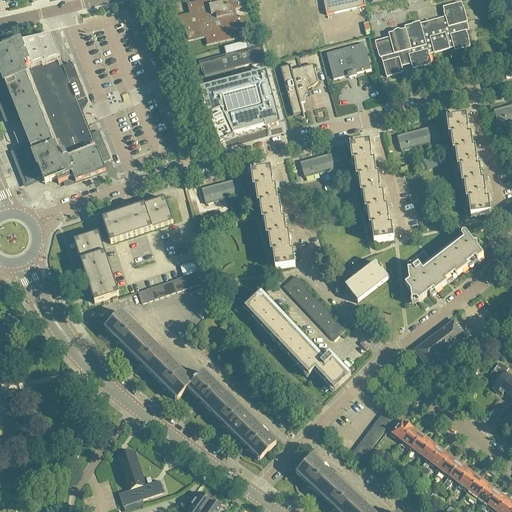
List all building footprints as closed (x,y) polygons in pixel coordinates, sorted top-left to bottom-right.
[(179,33),(185,32),(186,35),(188,42),(201,38),(205,38),(206,41),(207,45),(205,46),(206,46),(238,39),(238,38),(237,38),(235,30),(246,28),(244,17),(237,18),(235,10),(243,8),(242,8),(240,0),(205,0),(187,4),(188,9),(190,14),(174,17),(175,18),(176,18),(177,23),(179,33)] [(279,0),(287,24),(278,26),(285,47),(292,45),(297,59),(312,54),(296,0),(279,0)] [(366,7),(363,0),(322,0),(327,16),(366,7)] [(511,0),(502,0),(507,24),(510,23),(511,30),(511,29),(511,0)] [(467,23),(461,3),(443,8),(445,17),(420,24),(420,23),(404,27),(405,30),(401,31),(400,31),(398,30),(397,31),(395,31),(394,32),(393,33),(388,34),(389,38),(375,42),(380,59),(381,58),(386,77),(403,73),(401,64),(410,62),(412,69),(431,64),(428,55),(454,48),(454,51),(470,47),(464,24),(467,23)] [(26,136),(31,149),(16,155),(27,183),(42,177),(45,184),(46,183),(46,184),(50,183),(49,182),(51,181),(51,182),(57,180),(59,183),(58,183),(58,184),(64,182),(66,186),(71,184),(75,182),(76,184),(106,172),(102,163),(110,160),(99,131),(91,135),(88,128),(87,124),(86,121),(83,115),(82,111),(88,101),(72,64),(64,67),(51,34),(21,45),(20,42),(14,44),(10,46),(3,48),(1,48),(2,49),(0,50),(0,100),(7,118),(17,114),(26,136)] [(371,71),(364,44),(326,54),(333,81),(348,77),(349,79),(350,79),(355,78),(357,77),(356,74),(371,71)] [(203,69),(205,77),(251,65),(252,67),(266,63),(262,45),(199,62),(201,70),(203,69)] [(310,98),(308,89),(309,89),(310,89),(310,88),(311,88),(312,87),(313,87),(314,86),(315,85),(316,85),(316,84),(317,83),(318,82),(315,72),(313,65),(298,69),(292,71),(290,64),(289,64),(290,66),(288,66),(280,68),(293,116),(300,114),(302,114),(303,117),(304,117),(301,104),(304,103),(304,97),(307,96),(309,96),(309,98),(310,98)] [(267,71),(200,88),(204,103),(206,103),(209,115),(208,116),(220,143),(235,136),(234,134),(265,126),(266,128),(281,124),(267,71)] [(511,122),(511,106),(507,108),(505,108),(494,111),(498,126),(511,122)] [(473,149),(471,135),(469,136),(469,135),(466,117),(446,119),(449,136),(451,136),(451,137),(453,153),(455,152),(473,150),(473,149)] [(440,142),(436,127),(417,132),(421,147),(440,142)] [(421,147),(417,132),(410,134),(408,134),(397,137),(401,152),(421,147)] [(376,175),(374,161),(372,162),(372,161),(372,157),(370,143),(350,145),(352,162),(354,162),(354,163),(356,179),(358,178),(376,176),(376,175)] [(478,167),(475,149),(473,149),(473,150),(455,152),(457,169),(460,168),(460,169),(462,185),(464,185),(464,184),(482,182),(480,168),(478,168),(478,167)] [(343,168),(339,153),(320,158),(324,173),(343,168)] [(427,159),(432,170),(437,167),(435,163),(432,157),(427,159)] [(324,173),(320,158),(313,160),(311,160),(301,163),(305,179),(324,173)] [(427,172),(432,170),(427,159),(422,162),(425,168),(427,172)] [(277,202),(276,188),(275,188),(273,188),(273,187),(273,183),(271,170),(271,169),(251,172),(253,189),(255,189),(255,190),(258,205),(260,205),(278,202),(277,202)] [(380,189),(378,175),(376,175),(376,176),(358,178),(361,195),(363,194),(363,195),(365,211),(367,211),(367,210),(385,208),(383,194),(381,194),(381,193),(380,189)] [(245,194),(241,180),(221,185),(225,200),(245,194)] [(491,215),(489,200),(486,200),(486,199),(484,181),(482,182),(464,184),(464,185),(466,201),(468,201),(468,202),(471,217),(485,215),(491,215)] [(339,189),(336,183),(326,188),(329,193),(332,198),(335,196),(342,193),(339,189)] [(225,200),(221,185),(215,187),(213,187),(202,190),(206,205),(225,200)] [(152,231),(173,223),(166,201),(165,199),(164,200),(165,202),(158,204),(157,202),(151,204),(152,206),(145,209),(152,231)] [(286,234),(284,220),(282,220),(282,219),(282,216),(280,203),(280,201),(279,201),(277,202),(278,202),(260,205),(260,206),(262,221),(264,221),(264,222),(266,238),(269,237),(286,235),(286,234)] [(124,216),(132,238),(152,231),(145,209),(145,206),(143,206),(144,209),(137,211),(137,209),(131,211),(132,213),(125,215),(124,213),(123,213),(124,216)] [(394,241),(392,226),(391,226),(390,226),(390,225),(389,222),(387,207),(385,208),(367,210),(367,211),(369,227),(372,227),(372,228),(374,243),(393,241),(394,241)] [(240,216),(237,210),(228,215),(230,221),(232,225),(242,220),(240,216)] [(132,238),(124,216),(117,218),(116,216),(110,218),(111,220),(104,222),(104,220),(102,220),(107,233),(111,245),(132,238)] [(81,254),(83,261),(105,254),(98,233),(87,237),(86,237),(74,241),(74,242),(77,241),(79,248),(77,249),(78,255),(81,254)] [(479,260),(483,256),(477,248),(477,243),(474,243),(466,234),(466,233),(465,233),(464,233),(463,233),(462,234),(462,235),(461,235),(461,236),(461,237),(462,237),(462,238),(464,240),(460,243),(460,244),(458,246),(456,247),(455,246),(447,253),(439,259),(439,260),(437,262),(435,263),(434,262),(432,264),(430,266),(429,264),(431,262),(423,253),(412,261),(407,262),(408,270),(407,270),(409,282),(405,285),(410,292),(411,300),(416,300),(418,303),(429,294),(433,291),(435,293),(437,291),(441,288),(447,283),(446,281),(448,280),(450,278),(454,275),(456,277),(462,272),(468,267),(467,265),(471,262),(475,259),(477,261),(479,260)] [(295,267),(293,252),(293,253),(291,253),(291,252),(290,248),(289,236),(288,234),(286,234),(286,235),(269,237),(271,254),(273,253),(273,254),(275,270),(284,269),(293,267),(295,267)] [(90,282),(112,275),(105,254),(83,261),(81,262),(81,263),(84,262),(86,269),(83,270),(85,275),(88,275),(90,281),(87,282),(88,283),(90,283),(90,282)] [(180,267),(184,277),(206,269),(203,259),(180,267)] [(357,303),(388,280),(389,280),(383,272),(383,271),(380,267),(380,268),(376,263),(375,264),(376,264),(366,271),(365,273),(360,276),(345,287),(357,304),(358,304),(357,303)] [(210,282),(206,270),(200,273),(204,284),(210,282)] [(204,284),(200,273),(195,275),(199,286),(204,284)] [(119,296),(112,275),(90,282),(90,283),(92,289),(90,290),(92,296),(94,295),(97,302),(94,303),(95,304),(112,298),(117,297),(119,296)] [(199,286),(195,275),(189,276),(193,288),(199,286)] [(193,288),(189,276),(184,278),(183,278),(187,290),(193,288)] [(283,288),(334,342),(346,331),(298,281),(295,277),(283,288)] [(187,290),(183,278),(180,279),(178,280),(182,292),(187,290)] [(182,292),(178,280),(174,282),(172,282),(176,294),(182,292)] [(176,294),(172,282),(166,284),(170,296),(176,294)] [(170,296),(166,284),(161,286),(165,297),(170,296)] [(165,297),(161,286),(155,288),(159,299),(165,297)] [(153,289),(149,290),(153,301),(159,299),(155,288),(153,289)] [(148,303),(153,301),(149,290),(144,292),(148,303)] [(148,303),(144,292),(138,294),(142,305),(148,303)] [(321,361),(259,296),(259,295),(244,309),(245,309),(245,310),(309,377),(312,374),(315,371),(334,392),(351,376),(350,376),(349,377),(344,372),(337,365),(339,364),(335,359),(331,355),(322,363),(321,361)] [(145,337),(133,325),(121,313),(111,323),(110,324),(105,330),(115,340),(117,342),(119,344),(127,352),(129,354),(145,337)] [(451,348),(453,347),(466,337),(457,324),(456,325),(451,324),(418,349),(417,354),(417,355),(424,364),(430,364),(430,365),(431,364),(435,370),(456,354),(451,348)] [(153,377),(169,360),(157,349),(145,337),(129,354),(139,363),(141,365),(143,367),(151,375),(153,377)] [(187,390),(193,384),(181,372),(169,360),(153,377),(163,387),(165,389),(167,391),(172,396),(177,401),(187,390)] [(510,397),(511,394),(511,377),(506,373),(509,370),(499,363),(492,372),(500,378),(493,389),(502,396),(504,392),(510,397)] [(211,414),(228,397),(216,386),(204,374),(197,381),(196,380),(193,382),(194,383),(193,384),(187,390),(198,401),(199,402),(201,404),(210,413),(211,414)] [(236,438),(252,421),(240,409),(228,397),(211,414),(222,424),(224,426),(225,428),(234,436),(236,438)] [(396,417),(386,410),(383,415),(392,422),(396,417)] [(392,422),(383,415),(379,420),(388,427),(392,422)] [(403,443),(414,429),(415,428),(407,422),(405,424),(398,419),(387,434),(396,440),(397,438),(403,443)] [(388,427),(379,420),(375,425),(385,432),(388,427)] [(260,462),(276,445),(264,433),(252,421),(236,438),(245,447),(247,449),(249,451),(255,457),(260,462)] [(385,432),(375,425),(371,430),(381,437),(385,432)] [(411,452),(423,437),(419,434),(420,433),(414,429),(403,443),(408,446),(406,449),(411,452)] [(377,442),(381,437),(371,430),(368,435),(377,442)] [(377,442),(368,435),(364,440),(373,447),(377,442)] [(422,457),(433,443),(427,438),(426,439),(423,437),(411,452),(415,455),(417,453),(422,457)] [(373,447),(364,440),(360,445),(370,452),(373,447)] [(423,475),(427,469),(429,466),(430,466),(442,451),(438,448),(438,447),(433,443),(422,457),(427,461),(419,472),(423,475)] [(366,457),(370,452),(360,445),(356,450),(366,457)] [(371,454),(376,458),(379,453),(375,449),(371,454)] [(146,486),(134,451),(127,453),(126,450),(124,451),(121,451),(123,455),(116,457),(128,492),(119,495),(123,508),(124,507),(126,511),(141,507),(140,502),(164,494),(160,481),(154,483),(146,486)] [(366,457),(356,450),(353,455),(352,455),(362,462),(366,457)] [(441,471),(451,457),(448,454),(446,452),(445,453),(442,451),(430,466),(434,469),(436,467),(440,470),(441,471)] [(321,498),(337,480),(325,469),(312,457),(296,475),(307,485),(309,486),(311,488),(320,496),(321,498)] [(444,477),(449,480),(460,465),(456,462),(457,461),(451,457),(441,471),(440,470),(438,473),(444,477)] [(460,485),(470,471),(464,466),(463,467),(460,465),(449,480),(442,490),(445,492),(449,487),(449,488),(454,481),(460,485)] [(468,494),(479,479),(475,477),(476,476),(470,471),(460,485),(458,487),(458,489),(462,491),(463,491),(468,494)] [(0,492),(28,487),(25,472),(0,476),(0,492)] [(479,499),(489,485),(483,481),(482,482),(479,479),(468,494),(472,497),(473,495),(479,499)] [(353,511),(362,503),(350,492),(337,480),(321,498),(332,507),(334,509),(336,511),(353,511)] [(487,508),(498,493),(494,491),(495,490),(489,485),(479,499),(484,503),(482,505),(483,505),(480,509),(484,511),(486,508),(487,508)] [(204,511),(213,499),(205,493),(203,496),(202,495),(196,502),(192,506),(193,507),(189,511),(204,511)] [(495,511),(498,511),(508,499),(502,495),(501,496),(498,493),(487,508),(491,511),(492,509),(495,511)] [(219,511),(222,509),(220,508),(222,505),(213,499),(204,511),(219,511)] [(511,511),(511,502),(508,499),(498,511),(511,511)] [(371,511),(362,503),(353,511),(371,511)]
